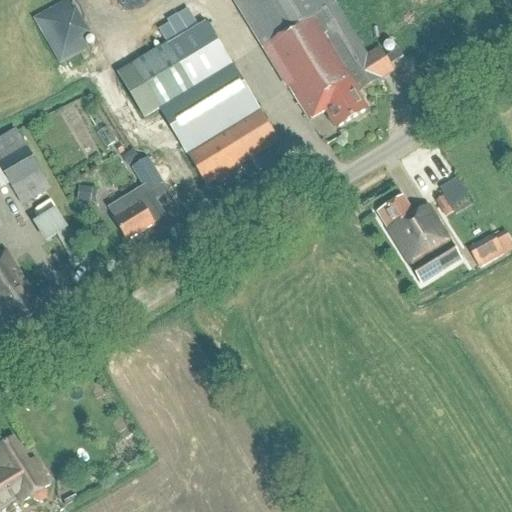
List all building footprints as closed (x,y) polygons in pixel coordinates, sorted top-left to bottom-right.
[(331,0),(233,0),(260,44),(313,13),(333,2),(331,0)] [(94,48),(66,1),(33,21),(60,67),(94,48)] [(317,19),(313,13),(260,44),(263,49),(265,50),(311,124),(327,115),(337,132),(369,113),(359,97),(395,75),(381,52),(368,60),(335,7),(317,19)] [(160,112),(232,68),(228,62),(206,24),(168,47),(166,45),(117,75),(144,121),(160,112)] [(160,112),(194,167),(206,188),(279,144),(229,62),(228,62),(232,68),(160,112)] [(122,146),(132,139),(122,124),(111,131),(122,146)] [(16,131),(0,140),(0,170),(22,208),(51,191),(16,131)] [(137,161),(132,151),(121,158),(127,167),(137,161)] [(148,161),(131,171),(142,189),(147,197),(164,187),(148,161)] [(147,197),(142,189),(108,211),(128,244),(166,221),(154,203),(168,194),(164,187),(147,197)] [(442,198),(435,202),(445,219),(452,214),(442,198)] [(402,201),(378,216),(422,286),(462,261),(428,208),(413,217),(402,201)] [(67,231),(55,210),(34,224),(45,244),(67,231)] [(68,231),(57,238),(70,262),(83,255),(71,232),(68,231)] [(492,236),(468,250),(479,270),(503,256),(492,236)] [(0,338),(38,315),(20,285),(24,282),(6,254),(0,258),(0,338)] [(0,447),(0,504),(15,494),(22,505),(32,499),(34,501),(36,503),(39,504),(46,499),(47,496),(46,494),(45,491),(50,488),(37,467),(31,470),(12,440),(0,447)]
